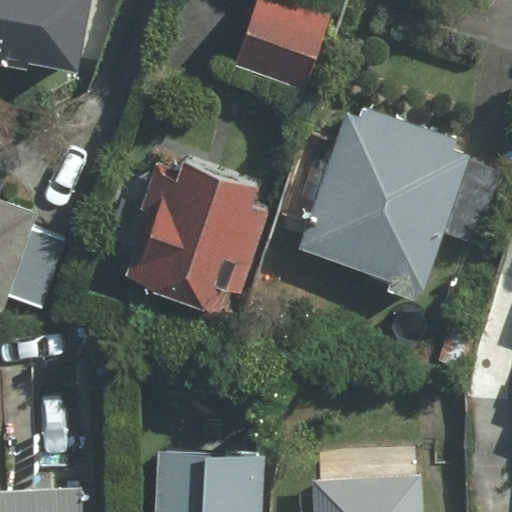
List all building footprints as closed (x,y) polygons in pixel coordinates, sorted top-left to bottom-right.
[(93,50),(102,0),(0,0),(0,43),(48,52),(49,43),(93,50)] [(318,78),(340,4),(327,0),(264,0),(247,58),(318,78)] [(443,276),(485,143),(468,138),(472,127),(372,96),(369,103),(356,99),(313,236),(404,264),(400,277),(430,287),(435,273),(443,276)] [(195,158),(167,150),(134,260),(238,292),(244,273),(258,277),(282,198),(268,194),(276,169),(199,145),(195,158)] [(17,168),(0,161),(0,293),(19,300),(23,288),(54,299),(78,230),(47,219),(54,198),(11,183),(17,168)] [(284,511),(287,433),(175,430),(172,511),(284,511)] [(436,511),(434,462),(323,468),(325,511),(436,511)] [(0,511),(101,511),(100,472),(0,477),(0,511)]
